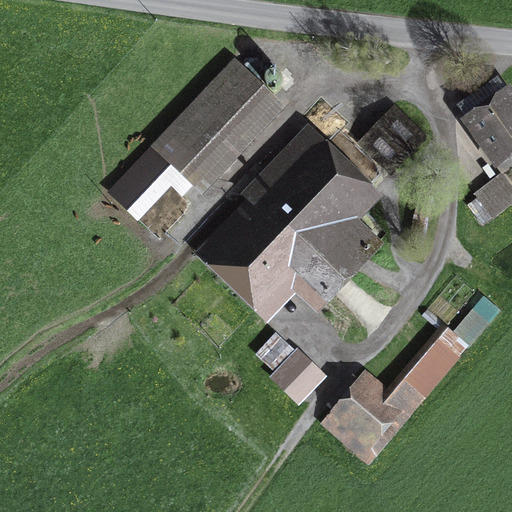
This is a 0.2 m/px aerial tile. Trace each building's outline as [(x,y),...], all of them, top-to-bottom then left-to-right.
[(235,67),(159,147),(196,181),(272,101),(235,67)] [(511,98),(509,94),(469,122),(497,161),(511,150),(511,98)] [(424,138),(395,110),(363,144),(392,172),(424,138)] [(377,247),(345,217),(366,194),(306,138),(253,196),(266,209),(222,258),(269,301),(278,290),(288,279),(321,308),(377,247)] [(511,205),(511,191),(502,178),(475,198),(492,221),(511,205)] [(375,464),(460,362),(439,344),(394,398),(368,376),(327,425),(375,464)] [(298,353),(281,372),(299,390),(317,372),(298,353)]
